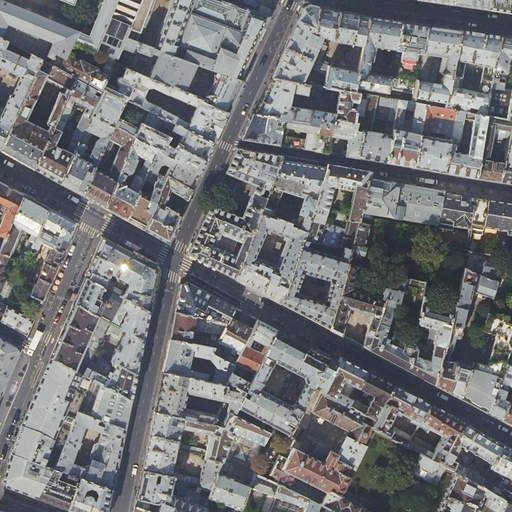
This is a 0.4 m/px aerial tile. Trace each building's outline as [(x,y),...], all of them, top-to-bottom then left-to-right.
[(0,0),(0,37),(8,41),(32,54),(42,60),(45,62),(47,56),(53,59),(56,54),(65,60),(67,55),(69,53),(72,45),(73,42),(111,56),(117,59),(118,59),(122,48),(126,38),(142,0),(104,0),(89,36),(40,16),(0,0),(63,0),(73,4),(74,0),(0,0)] [(152,0),(142,0),(126,38),(137,41),(152,0)] [(171,0),(154,48),(197,64),(221,73),(239,80),(248,59),(258,39),(268,18),(258,14),(257,13),(215,0),(171,0)] [(453,0),(453,4),(467,6),(488,9),(489,0),(453,0)] [(511,0),(489,0),(488,9),(502,11),(511,12),(511,0)] [(257,13),(258,14),(268,18),(268,17),(270,18),(271,16),(269,11),(270,10),(260,5),(257,13)] [(312,64),(327,70),(326,74),(323,87),(353,92),(354,87),(368,17),(336,10),(316,6),(309,5),(302,8),(301,10),(293,29),(285,45),(284,47),(311,59),(311,60),(312,64)] [(390,77),(366,73),(369,61),(372,61),(375,47),(395,50),(401,21),(381,18),(368,17),(354,87),(387,92),(390,77)] [(398,100),(412,102),(427,25),(415,23),(401,21),(395,50),(390,77),(387,92),(386,98),(398,100)] [(460,30),(444,28),(427,25),(412,102),(426,105),(444,108),(454,60),(460,30)] [(476,32),(460,30),(454,60),(465,62),(484,67),(494,69),(500,36),(476,32)] [(511,37),(500,36),(494,69),(485,115),(487,116),(511,119),(511,120),(506,148),(503,163),(500,183),(502,183),(511,184),(511,37)] [(5,49),(8,41),(0,37),(0,149),(37,70),(42,60),(32,54),(29,60),(19,55),(20,54),(17,52),(16,54),(5,49)] [(137,41),(126,38),(122,48),(135,54),(136,50),(149,55),(150,54),(151,52),(158,55),(148,78),(172,88),(173,86),(185,91),(197,64),(154,48),(137,41)] [(72,45),(69,53),(74,55),(78,48),(72,45)] [(278,62),(271,77),(308,84),(310,85),(311,81),(303,77),(308,66),(326,74),(327,70),(312,64),(311,60),(311,59),(284,47),(278,62)] [(117,59),(111,56),(103,74),(97,71),(98,69),(80,60),(80,62),(67,55),(65,60),(56,54),(53,59),(50,65),(45,62),(42,60),(37,70),(47,74),(45,78),(66,89),(70,91),(76,79),(101,93),(103,89),(107,80),(117,59)] [(459,89),(465,62),(454,60),(444,108),(456,110),(485,115),(494,69),(484,67),(478,93),(459,89)] [(118,85),(107,80),(103,89),(123,98),(149,111),(175,123),(185,129),(188,123),(181,120),(182,119),(162,109),(161,108),(147,102),(146,100),(145,99),(144,97),(144,95),(145,92),(146,91),(148,89),(150,89),(151,89),(154,89),(168,95),(170,94),(191,103),(189,109),(194,111),(200,97),(185,91),(173,86),(172,88),(148,78),(126,68),(122,78),(121,77),(119,77),(118,78),(117,79),(116,80),(116,81),(116,82),(116,83),(117,84),(118,85)] [(47,74),(37,70),(0,149),(0,150),(14,158),(33,169),(70,91),(66,89),(65,93),(63,93),(63,94),(60,92),(46,123),(49,125),(47,130),(26,120),(45,78),(47,74)] [(200,100),(229,112),(233,103),(243,81),(239,80),(221,73),(218,79),(223,81),(216,95),(212,93),(209,94),(206,96),(204,97),(203,99),(201,98),(200,100)] [(317,86),(313,85),(310,85),(308,84),(271,77),(263,96),(255,114),(274,117),(274,118),(283,120),(322,126),(326,127),(327,121),(333,122),(334,118),(353,122),(358,93),(353,92),(323,87),(317,86)] [(92,114),(101,93),(76,79),(70,91),(33,169),(44,175),(52,179),(60,184),(92,114)] [(123,98),(103,89),(101,93),(92,114),(114,126),(134,138),(157,151),(200,175),(203,169),(206,161),(176,145),(154,134),(141,127),(138,132),(113,118),(123,98)] [(363,123),(357,158),(366,160),(386,163),(398,100),(386,98),(358,93),(353,122),(363,123)] [(200,97),(194,111),(188,123),(185,129),(215,143),(219,134),(219,133),(229,112),(200,100),(201,98),(200,97)] [(413,168),(426,105),(412,102),(398,100),(386,163),(399,166),(413,168)] [(426,105),(413,168),(428,170),(444,173),(456,110),(444,108),(426,105)] [(456,110),(444,173),(453,175),(461,176),(476,179),(487,116),(485,115),(456,110)] [(171,130),(175,123),(149,111),(141,127),(154,134),(158,127),(159,127),(160,127),(161,126),(171,130)] [(282,126),(283,120),(274,118),(274,117),(255,114),(253,113),(247,127),(241,139),(242,139),(282,145),(283,140),(280,140),(282,126)] [(93,169),(108,139),(114,126),(92,114),(60,184),(72,190),(82,196),(93,169)] [(511,120),(511,119),(487,116),(476,179),(487,180),(500,183),(503,163),(488,160),(491,145),(506,148),(511,120)] [(334,118),(333,122),(332,128),(326,127),(322,126),(317,151),(324,153),(331,154),(332,150),(329,150),(332,136),(348,139),(346,152),(343,152),(342,156),(357,158),(363,123),(353,122),(334,118)] [(317,151),(322,126),(283,120),(282,126),(307,131),(306,139),(286,136),(284,146),(317,151)] [(185,129),(175,123),(171,130),(181,135),(176,145),(206,161),(210,154),(215,143),(185,129)] [(116,181),(134,138),(114,126),(108,139),(113,141),(121,145),(110,170),(114,172),(113,174),(111,173),(109,177),(116,181)] [(149,169),(157,151),(134,138),(116,181),(104,208),(114,213),(126,220),(139,191),(144,180),(149,169)] [(108,153),(113,141),(108,139),(93,169),(104,175),(105,173),(102,171),(110,154),(108,153)] [(189,254),(209,265),(235,279),(263,206),(282,156),(256,151),(237,148),(226,172),(225,172),(255,185),(241,218),(210,205),(205,218),(196,237),(188,253),(189,254)] [(200,175),(157,151),(149,169),(159,174),(157,169),(159,165),(163,163),(168,166),(164,177),(167,178),(168,176),(193,190),(196,184),(200,175)] [(302,159),(282,156),(263,206),(274,210),(282,190),(305,198),(299,215),(309,219),(328,163),(302,159)] [(371,171),(342,166),(336,165),(328,163),(309,219),(302,240),(309,241),(341,247),(351,249),(358,222),(359,216),(369,178),(371,171)] [(104,175),(93,169),(82,196),(91,201),(104,208),(116,181),(109,177),(104,175)] [(159,174),(149,169),(144,180),(154,186),(149,197),(139,191),(126,220),(134,224),(143,230),(167,178),(164,177),(159,174)] [(168,176),(167,178),(143,230),(159,238),(169,243),(178,222),(184,211),(182,211),(177,206),(172,209),(164,205),(170,190),(183,197),(183,199),(184,202),(186,202),(185,204),(187,204),(193,190),(168,176)] [(370,178),(369,178),(359,216),(372,218),(373,213),(436,224),(443,191),(438,190),(425,188),(388,181),(370,178)] [(0,224),(0,234),(4,236),(0,245),(0,320),(0,321),(6,305),(19,275),(49,208),(38,202),(9,186),(0,181),(0,201),(8,206),(0,224)] [(488,198),(443,191),(436,224),(436,227),(453,230),(453,225),(468,227),(468,232),(474,233),(482,235),(484,226),(508,230),(507,233),(511,234),(511,202),(488,199),(488,198)] [(275,219),(271,218),(274,210),(263,206),(235,279),(252,288),(281,303),(302,240),(309,219),(299,215),(297,220),(292,223),(276,217),(275,219)] [(60,214),(49,208),(19,275),(30,280),(35,269),(32,267),(38,252),(37,248),(40,241),(51,247),(44,263),(41,262),(39,266),(42,268),(35,284),(34,283),(29,295),(41,301),(42,300),(54,271),(68,239),(68,238),(75,222),(60,214)] [(369,224),(358,222),(351,249),(330,329),(341,335),(348,307),(358,310),(372,314),(362,346),(369,350),(378,321),(388,324),(395,303),(398,304),(400,298),(405,278),(404,277),(388,273),(384,286),(379,285),(379,284),(359,278),(359,279),(355,278),(361,255),(363,256),(363,254),(365,249),(365,247),(363,247),(369,224)] [(474,233),(468,232),(465,248),(471,249),(474,233)] [(132,253),(102,237),(93,257),(84,277),(124,298),(150,312),(155,288),(158,273),(155,266),(143,260),(132,253)] [(317,251),(306,248),(309,241),(302,240),(281,303),(299,313),(330,329),(351,249),(341,247),(339,251),(341,254),(343,255),(342,258),(321,252),(321,249),(318,248),(317,251)] [(431,253),(444,260),(448,247),(442,245),(432,245),(431,253)] [(479,267),(477,274),(496,281),(502,268),(485,262),(484,265),(483,265),(482,265),(481,265),(480,266),(479,267)] [(472,291),(476,273),(464,269),(454,306),(447,336),(453,337),(458,338),(459,338),(460,337),(472,291)] [(477,274),(476,273),(472,291),(492,298),(497,281),(496,281),(477,274)] [(119,306),(124,298),(84,277),(79,289),(73,303),(111,323),(119,306)] [(425,282),(405,278),(400,298),(421,301),(416,324),(431,329),(427,345),(406,341),(395,338),(398,328),(388,324),(378,321),(369,350),(381,356),(383,358),(421,378),(434,385),(447,336),(454,306),(448,304),(447,311),(429,306),(430,299),(423,296),(423,295),(425,282)] [(178,298),(175,311),(227,322),(235,307),(228,304),(213,296),(187,282),(181,285),(178,298)] [(150,312),(124,298),(119,306),(128,311),(119,328),(125,331),(120,341),(112,357),(110,360),(137,374),(141,355),(147,326),(150,312)] [(105,333),(111,323),(73,303),(61,330),(50,357),(83,375),(95,352),(105,333)] [(33,320),(6,305),(0,321),(26,335),(33,320)] [(128,311),(119,306),(111,323),(105,333),(120,341),(125,331),(119,328),(128,311)] [(238,309),(235,307),(227,322),(213,349),(211,353),(234,365),(252,330),(239,322),(236,320),(236,319),(235,314),(238,309)] [(227,322),(175,311),(173,324),(169,339),(193,344),(213,349),(227,322)] [(511,343),(511,322),(511,324),(506,322),(508,314),(487,311),(482,329),(496,334),(486,365),(472,360),(470,366),(461,397),(472,403),(485,410),(486,411),(506,359),(511,343)] [(257,319),(252,330),(234,365),(225,381),(228,382),(233,385),(245,392),(268,348),(270,343),(277,330),(267,324),(257,319)] [(268,348),(245,392),(234,415),(263,430),(267,423),(289,435),(294,425),(313,388),(322,393),(323,393),(348,407),(354,396),(358,389),(367,371),(353,364),(340,357),(338,362),(333,360),(312,349),(290,337),(288,336),(277,330),(270,343),(273,345),(271,349),(268,348)] [(8,341),(0,336),(0,395),(1,395),(10,373),(17,357),(21,348),(10,342),(8,341)] [(453,337),(447,336),(434,385),(449,392),(460,399),(461,397),(470,366),(452,360),(454,353),(450,352),(453,337)] [(454,353),(458,338),(453,337),(450,352),(454,353)] [(193,344),(169,339),(167,350),(166,355),(163,372),(209,382),(210,378),(206,377),(207,374),(198,372),(198,370),(191,369),(188,367),(192,350),(193,344)] [(211,353),(213,349),(193,344),(192,350),(194,351),(193,354),(193,355),(194,356),(217,361),(212,383),(223,385),(225,381),(234,365),(211,353)] [(110,360),(95,352),(83,375),(95,382),(131,401),(134,387),(137,374),(110,360)] [(95,382),(83,375),(50,357),(29,405),(16,438),(11,452),(6,468),(3,480),(6,486),(11,488),(37,498),(53,468),(58,461),(78,412),(82,413),(95,382)] [(511,360),(506,359),(486,411),(486,412),(491,415),(499,419),(508,401),(502,398),(505,391),(508,393),(510,387),(511,387),(511,360)] [(380,378),(367,371),(358,389),(372,397),(367,407),(355,400),(357,398),(354,396),(348,407),(374,421),(394,385),(380,378)] [(209,382),(163,372),(159,389),(154,411),(212,424),(217,415),(183,408),(187,393),(192,394),(192,393),(222,400),(220,408),(220,409),(234,415),(245,392),(233,385),(230,390),(226,389),(228,382),(225,381),(223,385),(212,383),(209,382)] [(128,415),(131,401),(95,382),(82,413),(125,429),(128,415)] [(424,402),(394,385),(374,421),(371,427),(374,429),(373,430),(406,448),(411,438),(405,435),(405,433),(394,428),(391,432),(386,430),(394,414),(399,416),(400,414),(411,419),(409,422),(417,426),(418,425),(429,404),(424,402)] [(280,485),(308,499),(319,505),(326,508),(333,511),(384,511),(372,506),(368,507),(366,511),(340,497),(373,430),(374,429),(371,427),(374,421),(348,407),(323,393),(322,393),(312,412),(348,431),(336,454),(331,451),(324,464),(294,448),(304,430),(294,425),(289,435),(267,479),(280,485)] [(511,403),(508,401),(499,419),(501,421),(505,423),(511,426),(511,403)] [(432,406),(429,404),(418,425),(428,431),(427,431),(430,433),(432,431),(441,435),(435,447),(412,435),(411,438),(406,448),(419,454),(444,467),(453,472),(457,464),(455,463),(458,456),(450,451),(464,423),(432,406)] [(220,409),(217,415),(212,424),(210,434),(205,451),(207,451),(206,454),(205,455),(205,459),(221,462),(222,461),(249,471),(268,433),(263,430),(234,415),(220,409)] [(210,434),(212,424),(154,411),(152,423),(149,435),(177,441),(181,427),(210,434)] [(125,429),(82,413),(78,412),(58,461),(53,468),(80,478),(112,490),(119,459),(125,429)] [(464,423),(450,451),(458,456),(455,463),(457,464),(453,472),(454,472),(479,485),(482,480),(483,478),(478,475),(481,469),(469,462),(473,453),(487,461),(486,464),(489,466),(502,443),(489,437),(474,429),(464,423)] [(177,441),(149,435),(146,450),(142,470),(171,476),(171,473),(176,448),(177,442),(177,441)] [(183,445),(177,442),(176,448),(205,455),(206,454),(207,451),(205,451),(183,445)] [(511,448),(502,443),(489,466),(499,471),(499,472),(498,472),(499,474),(499,475),(503,477),(497,488),(482,480),(479,485),(485,489),(510,504),(510,503),(511,503),(511,502),(511,501),(511,448)] [(438,478),(444,467),(419,454),(410,472),(435,485),(438,478)] [(221,462),(205,459),(203,459),(201,467),(202,467),(200,479),(198,487),(210,492),(221,462)] [(222,461),(221,462),(210,492),(205,507),(202,511),(269,511),(280,485),(267,479),(249,471),(222,461)] [(68,510),(80,478),(53,468),(37,498),(45,501),(53,504),(68,510)] [(183,481),(171,476),(142,470),(139,483),(132,511),(158,511),(167,492),(171,493),(172,487),(177,488),(178,484),(182,486),(183,484),(182,483),(183,481)] [(511,511),(511,504),(510,504),(479,485),(454,472),(452,478),(437,511),(435,511),(511,511)] [(175,473),(171,473),(171,476),(183,481),(189,483),(198,487),(200,479),(175,473)] [(107,511),(109,507),(112,490),(80,478),(68,510),(74,511),(107,511)] [(189,483),(183,481),(182,483),(183,484),(182,486),(178,484),(177,488),(176,495),(171,493),(167,492),(158,511),(202,511),(205,507),(183,498),(189,483)] [(303,511),(308,499),(280,485),(269,511),(303,511)] [(323,511),(317,511),(319,505),(308,499),(303,511),(333,511),(326,508),(323,511)]
